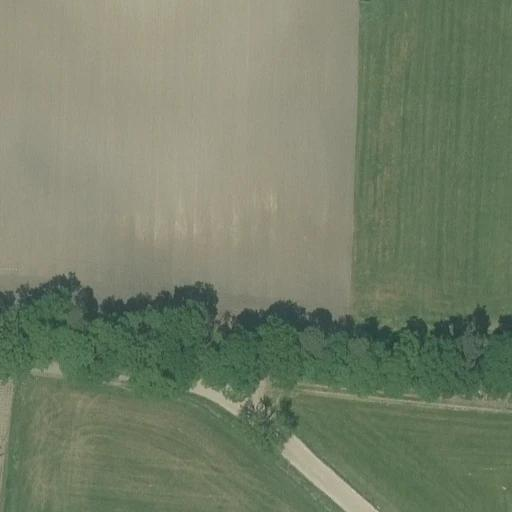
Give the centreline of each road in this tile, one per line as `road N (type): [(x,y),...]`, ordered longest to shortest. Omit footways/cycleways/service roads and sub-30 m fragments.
road 1 (track): [(358,511),(249,419),(187,383)]
road 2 (track): [(187,383),(0,365)]
